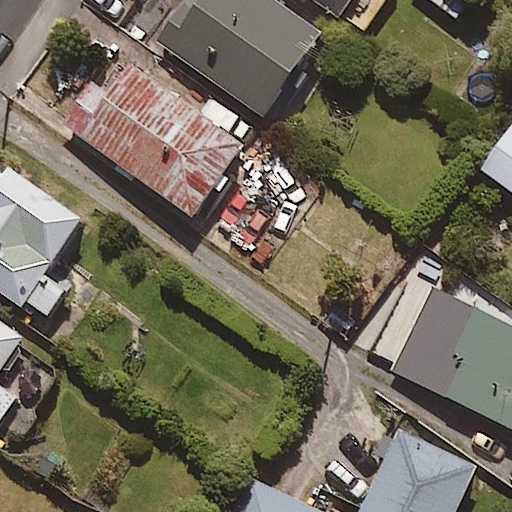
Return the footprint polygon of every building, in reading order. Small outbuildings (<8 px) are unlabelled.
[(327,39),(272,0),(190,0),(160,43),(268,121),(327,39)] [(311,0),(368,40),(396,0),(311,0)] [(481,0),(433,0),(463,25),(483,1),(481,0)] [(214,102),(205,116),(131,64),(110,93),(95,82),(64,126),(199,220),(250,148),(242,142),(252,128),(214,102)] [(511,190),(511,138),(487,172),(511,190)] [(86,222),(6,169),(0,178),(0,290),(48,323),(69,292),(48,278),(86,222)] [(511,323),(439,288),(397,373),(511,429),(511,323)] [(0,381),(28,342),(0,321),(0,432),(22,402),(0,386),(0,381)] [(462,511),(481,471),(404,436),(368,511),(317,511),(255,483),(242,511),(462,511)]
